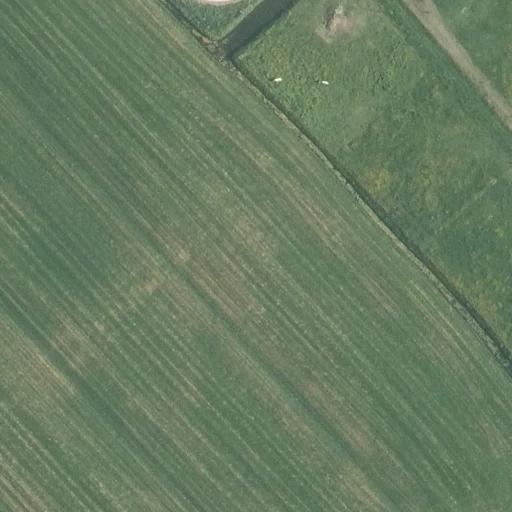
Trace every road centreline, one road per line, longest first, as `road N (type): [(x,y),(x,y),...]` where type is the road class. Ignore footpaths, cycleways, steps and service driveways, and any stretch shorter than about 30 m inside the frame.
road 1 (track): [(511,139),(397,0)]
road 2 (track): [(216,87),(121,0)]
